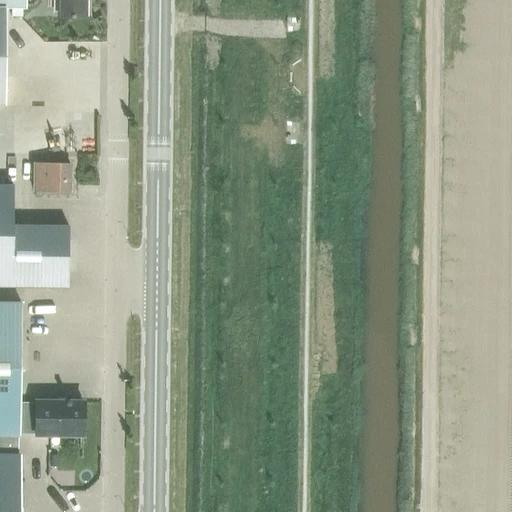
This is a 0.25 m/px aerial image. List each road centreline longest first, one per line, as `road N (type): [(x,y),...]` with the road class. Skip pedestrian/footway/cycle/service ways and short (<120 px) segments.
road 1 (secondary): [(155,278),(159,0)]
road 2 (unclassified): [(118,0),(115,278)]
road 3 (unclassified): [(115,278),(112,511)]
road 4 (secondary): [(152,511),(155,278)]
